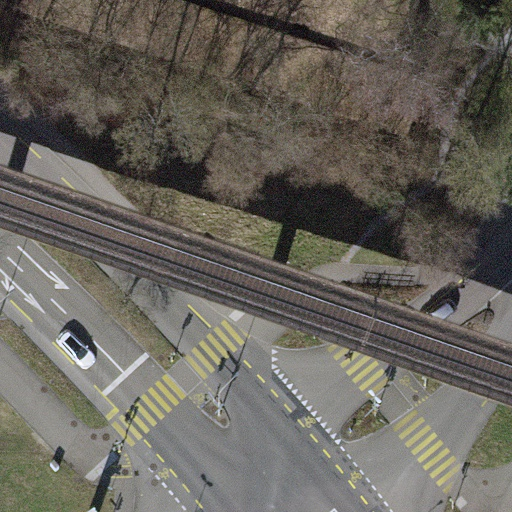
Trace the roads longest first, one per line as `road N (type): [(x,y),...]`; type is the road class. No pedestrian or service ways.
road 1 (primary): [(308,472),(209,354),(0,145)]
road 2 (primary): [(0,268),(233,511)]
road 3 (residential): [(308,472),(399,399),(511,289)]
